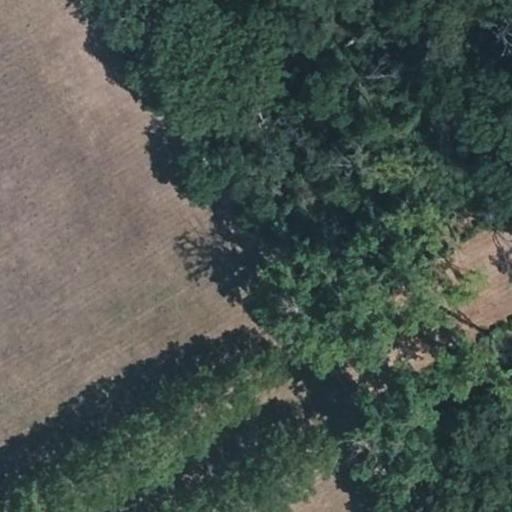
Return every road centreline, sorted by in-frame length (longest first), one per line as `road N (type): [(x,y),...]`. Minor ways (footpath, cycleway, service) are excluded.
road 1 (track): [(438,511),(122,0)]
road 2 (track): [(103,511),(511,267)]
